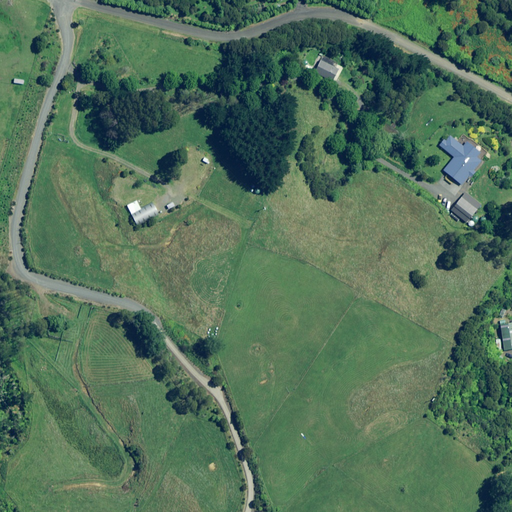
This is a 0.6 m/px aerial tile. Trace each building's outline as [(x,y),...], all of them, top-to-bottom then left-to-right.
[(338,69),(320,60),(314,72),(332,81),(338,69)] [(461,146),(448,135),(444,140),(442,139),(438,145),(453,157),(442,170),(461,185),(480,162),(479,160),(485,152),(475,144),(473,147),(465,140),(461,146)] [(476,210),(461,197),(450,210),(466,222),(476,210)] [(140,209),(136,200),(126,205),(137,225),(158,214),(151,203),(140,209)] [(502,307),(498,315),(503,317),(507,309),(502,307)] [(511,348),(511,322),(500,324),(504,350),(511,348)]
